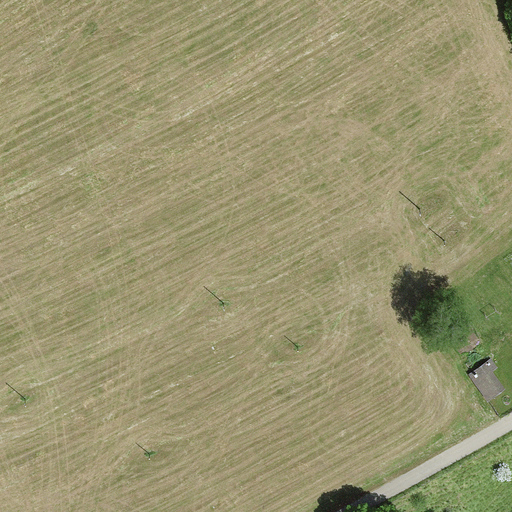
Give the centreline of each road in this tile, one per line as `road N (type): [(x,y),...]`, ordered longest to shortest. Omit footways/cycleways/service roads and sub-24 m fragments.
road 1 (trunk): [(0,94),(175,0)]
road 2 (unclassified): [(338,511),(511,419)]
